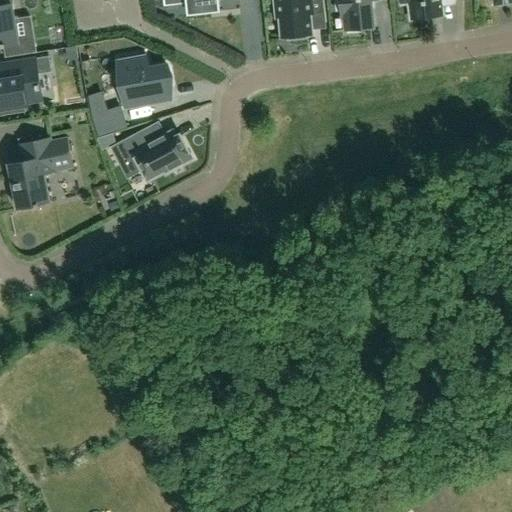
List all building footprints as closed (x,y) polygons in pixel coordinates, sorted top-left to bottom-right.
[(0,0),(0,46),(19,43),(11,0),(0,0)] [(220,10),(219,0),(163,0),(165,6),(187,4),(188,13),(211,11),(220,10)] [(275,0),(277,18),(281,17),(282,37),(287,37),(287,41),(307,39),(307,35),(312,34),(310,14),(317,14),(324,13),(323,0),(275,0)] [(335,0),(336,11),(341,11),(342,17),(345,17),(346,30),(347,30),(348,33),(362,32),(361,28),(374,27),(371,0),(374,0),(335,0)] [(401,0),(402,4),(409,4),(411,19),(444,15),(441,0),(401,0)] [(127,110),(141,108),(169,103),(166,89),(171,88),(167,65),(148,69),(146,54),(118,59),(127,108),(127,110)] [(3,72),(4,79),(0,79),(0,111),(0,115),(24,111),(23,106),(28,105),(28,103),(42,101),(38,74),(35,59),(6,63),(3,64),(2,64),(2,65),(3,72)] [(99,136),(127,127),(121,108),(108,113),(93,117),(99,136)] [(159,123),(112,148),(121,165),(137,157),(149,180),(165,171),(166,173),(192,159),(184,143),(180,145),(173,132),(165,136),(162,129),(159,123)] [(58,172),(57,171),(74,167),(71,153),(68,138),(46,142),(45,138),(19,144),(22,160),(8,163),(18,209),(51,202),(45,174),(58,172)]
